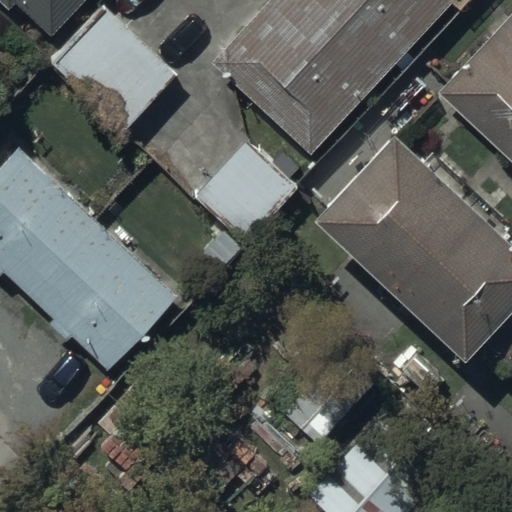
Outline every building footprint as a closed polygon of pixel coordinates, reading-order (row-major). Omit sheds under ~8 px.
[(15,0),(51,32),(80,0),(4,0),(9,4),(12,0),(15,0)] [(173,62),(105,0),(95,0),(50,49),(122,116),(173,62)] [(265,0),(213,56),(313,148),(451,0),(265,0)] [(511,8),(439,87),(511,155),(511,8)] [(511,235),(393,124),(312,211),(463,352),(481,333),(511,361),(511,235)] [(295,176),(243,127),(191,183),(243,232),(295,176)] [(181,288),(19,140),(0,160),(0,270),(4,266),(56,314),(49,321),(67,338),(73,332),(110,365),(181,288)] [(385,400),(305,479),(337,511),(452,511),(475,491),(385,400)]
